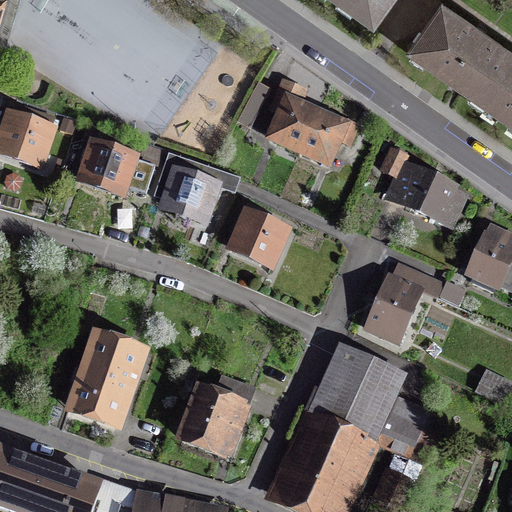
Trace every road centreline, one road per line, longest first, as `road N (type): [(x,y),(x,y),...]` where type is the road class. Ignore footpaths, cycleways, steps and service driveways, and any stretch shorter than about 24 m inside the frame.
road 1 (residential): [(0,218),(233,290),(328,330)]
road 2 (residential): [(511,177),(255,0)]
road 3 (residential): [(269,511),(0,417)]
